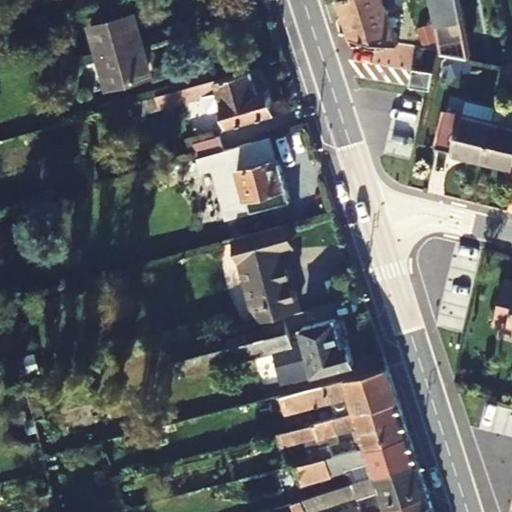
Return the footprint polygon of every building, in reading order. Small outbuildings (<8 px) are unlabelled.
[(394,26),(385,0),(340,0),(351,36),(400,43),(399,40),(405,38),(402,24),(394,26)] [(426,0),(424,1),(427,15),(436,13),(433,0),(426,0)] [(435,0),(438,12),(444,50),(472,54),(460,0),(435,0)] [(511,10),(511,0),(499,0),(502,12),(511,10)] [(436,13),(427,15),(429,27),(438,25),(436,13)] [(136,48),(141,47),(131,14),(88,26),(106,87),(144,75),(136,48)] [(443,49),(439,32),(428,35),(430,47),(443,49)] [(259,89),(266,88),(259,66),(252,68),(259,89)] [(156,95),(159,108),(203,95),(219,91),(224,107),(228,122),(274,110),(266,88),(259,89),(252,68),(156,95)] [(436,91),(440,73),(417,68),(413,85),(436,91)] [(208,111),(224,107),(219,91),(203,95),(208,111)] [(141,113),(159,108),(156,95),(137,100),(141,113)] [(473,96),(468,113),(498,120),(502,104),(473,96)] [(488,159),(511,163),(511,106),(502,104),(498,120),(488,159)] [(498,120),(468,113),(449,108),(441,144),(488,159),(498,120)] [(193,142),(198,157),(225,149),(220,134),(193,142)] [(274,157),(268,137),(225,149),(198,157),(201,171),(233,162),(234,168),(238,167),(250,214),(290,203),(278,156),(274,157)] [(10,216),(0,219),(0,262),(24,255),(10,216)] [(291,246),(285,223),(234,237),(257,319),(284,313),(300,308),(284,248),(291,246)] [(511,325),(511,278),(507,277),(497,322),(511,325)] [(257,319),(173,342),(181,373),(273,349),(282,381),(353,361),(347,342),(342,343),(335,317),(302,326),(307,345),(303,345),(301,341),(292,343),(284,313),(257,319)] [(277,394),(282,408),(282,411),(348,395),(353,410),(397,398),(386,365),(277,394)] [(25,381),(36,419),(47,416),(36,377),(25,381)] [(270,411),(282,408),(277,394),(265,396),(270,411)] [(359,427),(364,445),(408,433),(397,398),(353,410),(316,419),(313,420),(314,424),(285,430),(276,433),(279,445),(359,427)] [(313,420),(316,419),(315,415),(283,423),(285,430),(314,424),(313,420)] [(85,424),(67,428),(71,443),(89,438),(85,424)] [(294,463),(299,483),(347,469),(351,482),(418,461),(408,433),(364,445),(332,453),(311,459),(297,462),(294,463)] [(311,459),(332,453),(329,441),(307,447),(311,459)] [(357,493),(358,496),(379,491),(384,506),(428,492),(418,461),(351,482),(303,497),(291,501),(294,511),(357,493)] [(379,491),(358,496),(363,511),(366,511),(384,506),(379,491)] [(434,511),(428,492),(384,506),(366,511),(434,511)]
